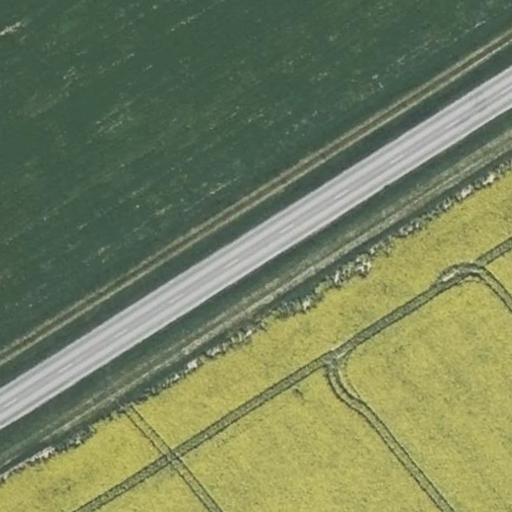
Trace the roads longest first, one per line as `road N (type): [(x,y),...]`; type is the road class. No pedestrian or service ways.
road 1 (track): [(511,29),(0,356)]
road 2 (track): [(0,464),(511,139)]
road 3 (secondary): [(0,412),(511,89)]
